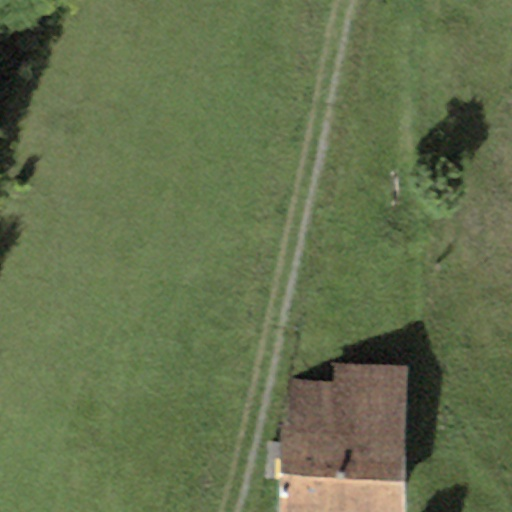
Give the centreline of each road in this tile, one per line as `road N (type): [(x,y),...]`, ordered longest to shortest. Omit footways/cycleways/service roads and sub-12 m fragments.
road 1 (track): [(227,511),(254,429),(353,0)]
road 2 (track): [(410,0),(415,471)]
